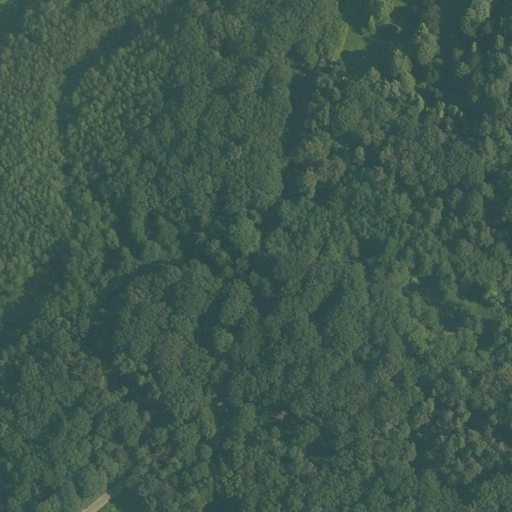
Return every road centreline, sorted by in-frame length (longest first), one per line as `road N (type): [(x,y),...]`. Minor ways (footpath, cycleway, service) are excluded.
road 1 (unclassified): [(332,0),(225,390),(89,511)]
road 2 (track): [(305,100),(511,228)]
road 3 (track): [(225,390),(241,454),(286,511)]
